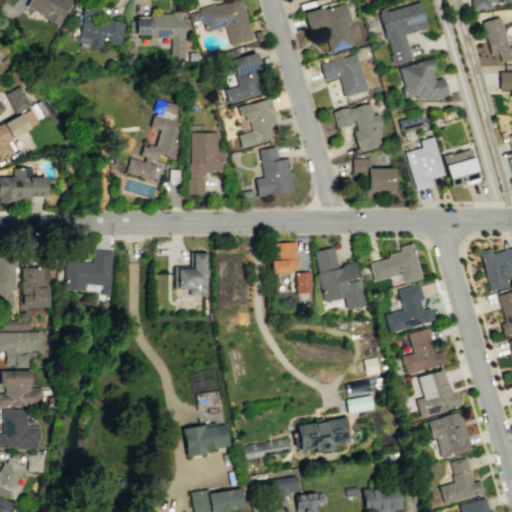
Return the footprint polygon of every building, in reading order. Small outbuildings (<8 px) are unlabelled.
[(27,0),(23,8),(59,24),(69,0),(27,0)] [(225,0),(197,8),(203,30),(224,25),(229,44),(251,38),(241,0),(225,0)] [(511,0),(469,0),(469,9),(488,9),(488,2),(511,1),(511,0)] [(425,28),(418,1),(377,11),(391,64),(409,60),(403,34),(425,28)] [(301,13),(306,33),(321,29),(327,52),(352,46),(346,23),(349,23),(344,2),(301,13)] [(76,43),(100,46),(100,42),(119,45),(122,22),(96,18),(97,6),(81,3),(76,43)] [(169,56),(182,56),(182,12),(148,13),(148,16),(133,16),(134,34),(147,34),(147,37),(169,37),(169,56)] [(511,57),(511,48),(511,45),(506,46),(499,17),(480,21),(488,54),(496,52),(499,61),(511,57)] [(221,89),(225,102),(259,92),(255,77),(262,75),(254,48),(229,56),(237,84),(221,89)] [(322,80),(336,76),(342,96),(365,90),(355,53),(317,64),(322,80)] [(396,67),(403,98),(414,95),(415,101),(445,94),(441,77),(432,79),(430,69),(433,68),(430,58),(396,67)] [(511,112),(511,70),(497,71),(497,89),(510,89),(511,112)] [(4,93),(19,85),(29,103),(14,111),(4,93)] [(153,106),(155,96),(177,102),(174,112),(153,106)] [(237,134),(241,146),(273,137),(268,122),(275,120),(273,113),(268,96),(236,106),(239,116),(243,114),(244,120),(247,119),(250,130),(237,134)] [(29,105),(40,99),(47,112),(36,118),(29,105)] [(334,127),(353,123),(355,130),(352,131),(355,151),(379,146),(376,128),(379,127),(377,113),(370,115),(368,103),(331,110),(334,127)] [(29,108),(36,121),(28,125),(21,112),(29,108)] [(15,132),(17,134),(7,140),(13,151),(0,158),(0,122),(3,121),(2,119),(20,110),(21,112),(28,125),(15,132)] [(399,130),(420,125),(417,114),(396,120),(399,130)] [(124,171),(151,179),(155,164),(147,162),(149,156),(157,158),(159,152),(173,156),(177,141),(173,140),(179,121),(163,116),(154,145),(147,143),(146,146),(142,144),(139,153),(145,155),(143,161),(128,157),(124,171)] [(185,177),(185,193),(203,194),(203,177),(201,177),(201,171),(209,171),(210,170),(221,170),(221,150),(217,150),(217,131),(190,131),(189,161),(188,161),(188,177),(185,177)] [(412,190),(430,186),(428,179),(441,175),(432,136),(417,140),(419,147),(403,151),(412,190)] [(253,177),(256,195),(292,190),(290,177),(293,176),(292,170),(289,170),(286,157),(277,158),(275,146),(257,148),(261,176),(253,177)] [(440,156),(449,187),(477,180),(468,148),(440,156)] [(392,167),(368,168),(368,158),(350,158),(350,175),(359,174),(360,191),(393,190),(392,167)] [(42,174),(43,195),(10,195),(10,202),(0,202),(0,174),(11,174),(11,167),(30,167),(30,174),(42,174)] [(271,243),(272,259),(268,259),(269,272),(289,271),(289,267),(296,267),(294,241),(271,243)] [(367,263),(372,281),(398,273),(401,283),(420,277),(409,243),(397,246),(399,251),(386,254),(386,257),(367,263)] [(487,291),(507,286),(505,277),(511,275),(511,272),(511,269),(511,268),(511,246),(490,252),(489,247),(476,251),(487,291)] [(355,262),(335,265),(332,247),(311,250),(321,301),(342,297),(344,309),(363,305),(355,262)] [(64,288),(84,290),(85,282),(100,284),(100,293),(108,294),(112,250),(91,248),(90,261),(67,259),(64,288)] [(172,288),(186,288),(186,294),(198,294),(198,292),(204,292),(204,252),(189,252),(189,267),(172,267),(172,288)] [(0,255),(16,255),(16,266),(14,266),(14,290),(9,290),(9,292),(13,292),(13,307),(0,307),(0,255)] [(21,266),(42,266),(42,279),(45,279),(45,286),(47,286),(47,305),(21,304),(21,266)] [(293,271),(308,270),(309,286),(294,286),(293,271)] [(156,301),(156,277),(165,277),(166,301),(156,301)] [(383,314),(387,332),(431,321),(428,308),(422,309),(416,284),(395,289),(400,309),(383,314)] [(511,331),(511,292),(511,290),(495,295),(502,322),(498,323),(501,335),(511,331)] [(0,330),(0,319),(27,319),(27,330),(0,330)] [(405,333),(410,353),(399,356),(403,373),(444,363),(440,350),(432,352),(426,328),(405,333)] [(12,363),(3,364),(3,350),(0,350),(0,331),(39,331),(40,349),(22,349),(22,353),(25,353),(25,365),(12,365),(12,363)] [(363,374),(361,358),(373,357),(376,372),(363,374)] [(0,383),(0,368),(27,368),(27,383),(0,383)] [(415,375),(419,397),(413,398),(417,416),(453,409),(445,369),(415,375)] [(40,400),(40,405),(0,405),(0,393),(3,393),(3,384),(27,383),(29,383),(29,388),(41,388),(41,400),(40,400)] [(345,412),(343,399),(368,395),(370,408),(345,412)] [(0,434),(1,434),(1,410),(25,410),(25,426),(38,426),(37,440),(36,440),(36,449),(14,449),(14,447),(0,447),(0,434)] [(468,449),(458,411),(426,420),(436,458),(468,449)] [(294,425),(341,417),(346,442),(331,444),(332,449),(313,452),(313,448),(298,450),(294,425)] [(179,428),(201,424),(202,427),(222,423),(226,445),(205,449),(206,452),(183,456),(179,428)] [(239,446),(285,438),(287,450),(241,458),(239,446)] [(25,470),(27,453),(42,454),(40,471),(25,470)] [(451,481),(436,485),(441,504),(481,493),(478,480),(470,482),(463,456),(446,461),(451,481)] [(0,493),(13,500),(19,486),(14,483),(22,467),(6,459),(4,464),(1,463),(0,465),(0,493)] [(258,480),(294,476),(296,489),(285,490),(286,494),(274,496),(273,491),(260,493),(258,480)] [(362,511),(360,490),(395,485),(398,508),(370,511),(362,511)] [(342,488),(355,486),(355,495),(342,496),(342,488)] [(187,492),(190,511),(207,511),(241,506),(237,487),(208,492),(207,488),(187,492)] [(294,511),(292,495),(314,492),(316,504),(312,505),(312,511),(302,511),(294,511)] [(456,505),(458,511),(487,511),(483,497),(456,505)] [(0,511),(0,498),(10,503),(5,511),(0,511)]
